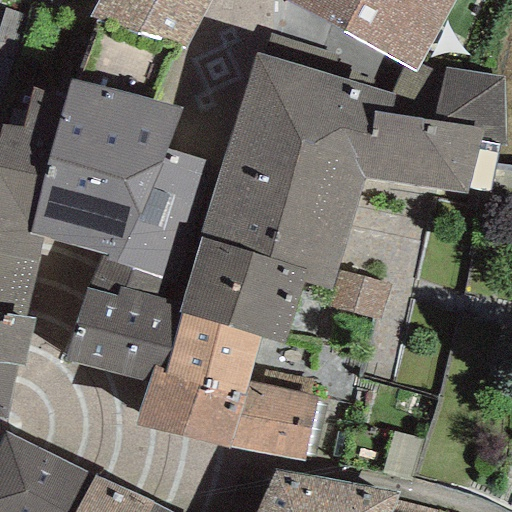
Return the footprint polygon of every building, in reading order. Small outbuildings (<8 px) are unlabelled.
[(206,0),(117,0),(72,104),(33,248),(106,266),(92,304),(68,371),(145,394),(148,381),(159,385),(176,327),(153,321),(203,178),(165,167),(176,130),(156,124),(206,0)] [(453,0),(282,0),(282,2),(414,73),(453,0)] [(169,392),(156,389),(140,442),(227,457),(300,464),(312,411),(242,396),(256,345),(280,352),(298,285),(327,291),(361,184),(463,199),(480,135),(500,133),(499,84),(451,78),(435,141),(370,132),(377,109),(258,76),(169,392)] [(0,429),(1,429),(11,378),(19,379),(27,342),(18,340),(38,252),(30,250),(65,121),(35,110),(24,148),(0,146),(0,429)] [(379,293),(340,283),(334,306),(372,317),(379,293)] [(388,511),(391,506),(276,492),(266,511),(142,511),(7,450),(0,466),(0,511),(388,511)]
